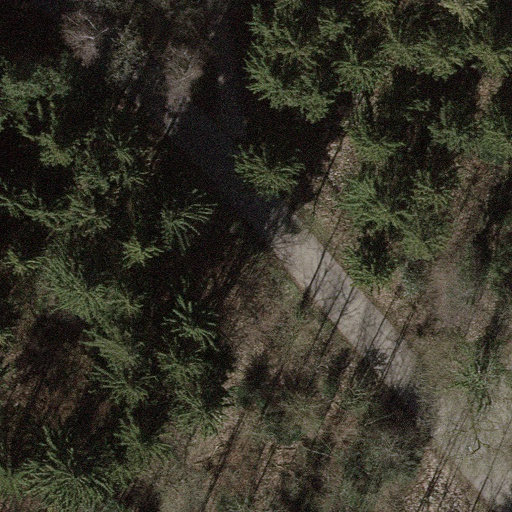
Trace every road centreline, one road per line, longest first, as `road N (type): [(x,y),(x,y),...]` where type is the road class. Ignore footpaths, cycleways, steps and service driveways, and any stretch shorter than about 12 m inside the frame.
road 1 (unclassified): [(511,501),(407,369),(149,92),(52,0)]
road 2 (track): [(219,0),(227,118),(244,202)]
